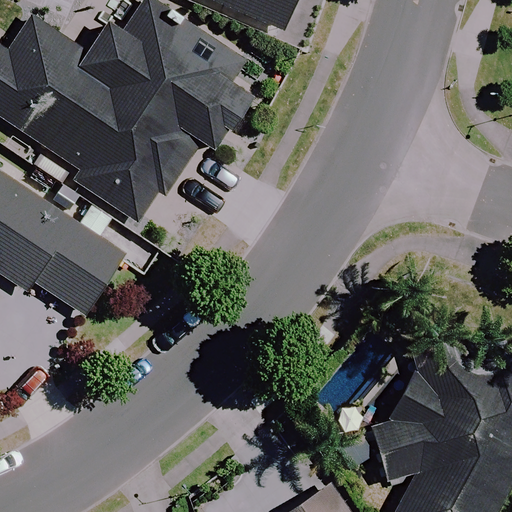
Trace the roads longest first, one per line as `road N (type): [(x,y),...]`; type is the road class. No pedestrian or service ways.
road 1 (residential): [(373,145),(147,415),(0,508)]
road 2 (residential): [(413,0),(373,145)]
road 3 (residential): [(373,145),(511,200)]
